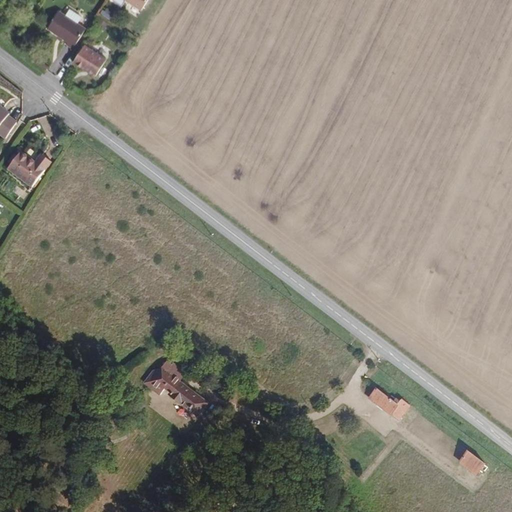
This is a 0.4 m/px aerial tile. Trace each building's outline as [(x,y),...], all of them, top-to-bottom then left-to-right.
[(105,8),(102,13),(114,20),(117,14),(105,8)] [(75,49),(89,28),(61,10),(49,28),(70,41),(68,44),(75,49)] [(109,23),(101,19),(97,25),(105,30),(109,23)] [(98,74),(108,57),(87,43),(76,60),(98,74)] [(18,121),(9,115),(11,114),(0,105),(0,133),(6,138),(18,121)] [(34,183),(52,157),(43,151),(37,159),(22,148),(9,166),(34,183)] [(184,380),(175,363),(173,366),(168,360),(159,369),(153,370),(144,382),(159,396),(162,392),(165,388),(199,420),(204,411),(210,403),(181,381),(184,380)] [(394,399),(378,387),(371,397),(395,414),(400,418),(411,403),(402,397),(401,398),(397,396),(394,399)] [(487,461),(471,449),(463,460),(476,470),(479,472),(487,461)]
